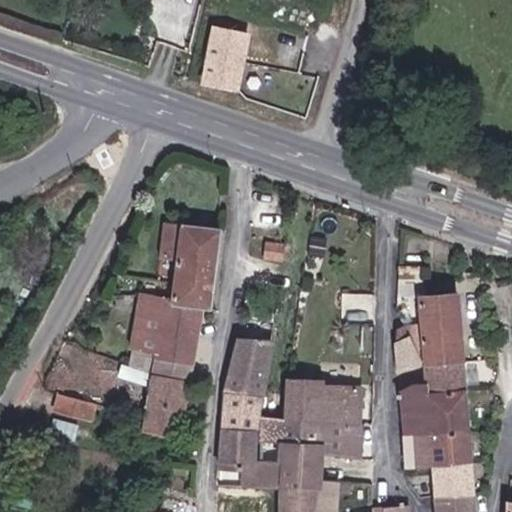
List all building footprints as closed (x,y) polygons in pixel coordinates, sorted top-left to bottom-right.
[(236,85),(247,34),(214,27),(204,79),(236,85)] [(175,282),(211,288),(219,231),(167,222),(163,253),(178,256),(175,282)] [(317,244),(307,242),(305,258),(315,259),(317,244)] [(283,262),(285,249),(271,247),(269,259),(283,262)] [(420,302),(422,302),(420,281),(401,281),(401,304),(420,303),(420,302)] [(168,334),(198,339),(202,310),(208,310),(211,288),(175,282),(173,296),(172,295),(168,334)] [(145,293),(140,330),(168,334),(172,295),(145,293)] [(428,396),(466,393),(457,299),(422,302),(420,302),(420,303),(422,338),(414,339),(420,362),(425,362),(427,385),(428,396)] [(159,360),(194,366),(198,339),(168,334),(140,330),(139,340),(125,337),(124,348),(159,354),(159,360)] [(398,340),(403,374),(422,367),(420,362),(414,339),(411,334),(398,340)] [(275,346),(244,342),(233,393),(267,396),(275,346)] [(159,360),(149,358),(148,368),(157,370),(149,434),(183,439),(194,366),(159,360)] [(290,417),(291,383),(272,383),(270,397),(266,417),(290,417)] [(364,390),(334,389),(325,389),(325,383),(291,383),(290,417),(324,418),(364,418),(364,390)] [(407,427),(408,437),(432,435),(433,438),(470,435),(466,393),(428,396),(427,385),(419,386),(403,393),(407,427)] [(233,393),(231,429),(265,431),(265,415),(267,396),(233,393)] [(61,413),(95,422),(100,406),(66,397),(61,413)] [(267,440),(324,440),(324,418),(290,417),(266,417),(267,428),(267,440)] [(324,464),(342,465),(365,464),(364,418),(324,418),(324,440),(324,464)] [(231,429),(228,471),(265,468),(265,431),(231,429)] [(432,435),(408,437),(412,468),(435,465),(472,461),(470,435),(433,438),(432,435)] [(282,484),(319,484),(319,464),(324,464),(324,440),(267,440),(267,464),(282,464),(282,484)] [(435,465),(438,497),(475,494),(474,478),(472,461),(435,465)] [(282,488),(282,484),(282,464),(267,464),(267,468),(265,468),(228,471),(227,488),(282,488)] [(319,484),(342,484),(342,465),(324,464),(319,464),(319,484)] [(285,511),(318,511),(319,484),(282,484),(282,488),(285,511)] [(341,511),(342,484),(319,484),(318,511),(341,511)] [(225,511),(285,511),(282,488),(227,488),(225,511)] [(477,511),(475,494),(438,497),(439,511),(477,511)]
